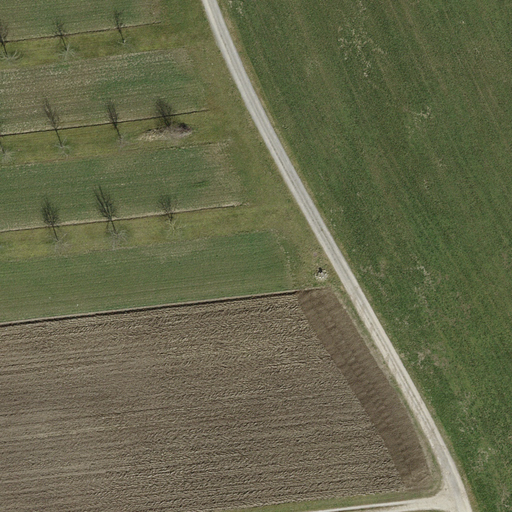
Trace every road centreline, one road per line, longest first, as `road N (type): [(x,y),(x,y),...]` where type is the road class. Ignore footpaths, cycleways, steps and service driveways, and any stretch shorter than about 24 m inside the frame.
road 1 (track): [(469,511),(434,427),(248,86),(215,0)]
road 2 (track): [(337,511),(466,498)]
